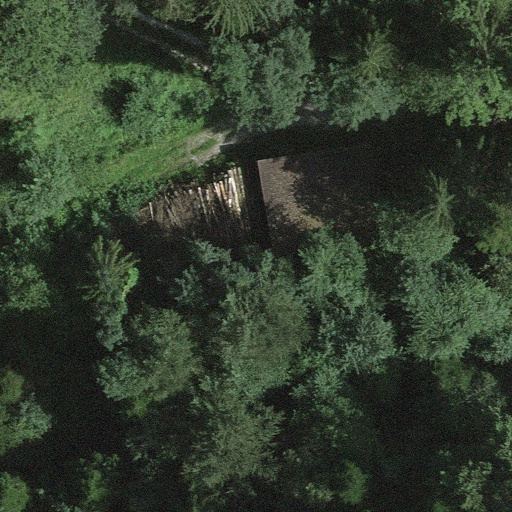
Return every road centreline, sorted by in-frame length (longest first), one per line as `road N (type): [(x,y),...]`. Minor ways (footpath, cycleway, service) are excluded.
road 1 (track): [(95,182),(318,98),(437,72),(511,69)]
road 2 (track): [(103,0),(210,58),(318,98)]
